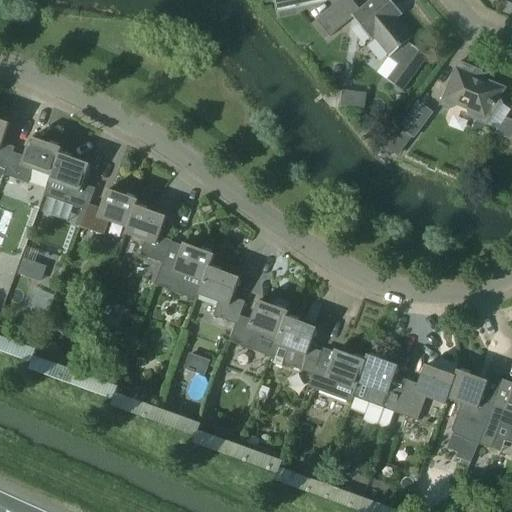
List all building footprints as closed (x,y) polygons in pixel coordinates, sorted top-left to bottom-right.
[(294,9),(292,0),(273,0),(276,13),(294,9)] [(351,0),(342,0),(317,21),(330,37),(353,17),(372,40),(373,40),(372,38),(374,36),(390,56),(389,57),(390,58),(391,57),(400,63),(387,81),(403,92),(404,91),(402,90),(426,58),(428,59),(429,58),(408,43),(414,38),(413,37),(412,38),(396,19),(402,14),(390,0),(373,0),(361,11),(351,0)] [(459,62),(441,105),(450,108),(458,106),(468,110),(471,117),(487,124),(502,104),(499,97),(502,92),(500,86),(472,74),(474,69),(459,62)] [(399,126),(413,136),(414,137),(432,113),(417,102),(399,126)] [(511,120),(506,118),(495,134),(511,140),(511,137),(511,120)] [(5,175),(15,147),(3,143),(10,124),(0,120),(0,167),(6,170),(4,175),(5,175)] [(49,182),(50,182),(62,149),(60,148),(61,145),(51,141),(50,144),(31,138),(25,157),(13,153),(15,148),(15,147),(5,175),(27,184),(33,169),(51,176),(49,182)] [(62,149),(50,182),(69,189),(64,203),(86,211),(80,227),(81,227),(95,188),(83,184),(90,165),(72,158),(73,155),(63,152),(62,155),(60,154),(62,149)] [(95,188),(81,227),(104,236),(109,221),(128,228),(126,234),(138,201),(136,200),(137,197),(128,193),(127,196),(108,190),(101,209),(90,205),(96,189),(95,188)] [(156,285),(172,241),(160,236),(167,217),(148,211),(149,208),(140,204),(139,207),(137,206),(139,201),(138,201),(126,234),(145,241),(140,255),(163,263),(155,285),(156,285)] [(199,297),(200,294),(215,255),(212,254),(213,251),(204,248),(203,251),(184,244),(177,263),(166,259),(172,241),(156,285),(197,300),(199,297)] [(230,342),(245,302),(233,298),(241,278),(222,271),(223,269),(214,265),(213,268),(211,267),(215,255),(200,294),(199,297),(200,294),(219,301),(214,316),(236,324),(230,342)] [(23,258),(17,274),(41,282),(47,267),(23,258)] [(64,276),(60,286),(68,289),(71,279),(64,276)] [(277,345),(289,312),(287,311),(288,308),(278,305),(277,308),(259,301),(252,320),(241,316),(246,302),(245,302),(230,342),(272,358),(271,359),(271,360),(277,345)] [(308,388),(322,352),(310,348),(317,329),(299,322),(300,319),(291,315),(289,318),(288,318),(290,312),(289,312),(277,345),(271,360),(276,361),(274,365),(282,367),(283,364),(313,375),(308,387),(308,388)] [(0,336),(0,351),(33,363),(34,356),(37,350),(0,336)] [(356,389),(369,355),(368,355),(366,361),(364,360),(365,357),(356,354),(355,357),(336,350),(329,369),(318,365),(323,352),(322,352),(308,388),(331,396),(337,382),(356,389)] [(395,413),(407,380),(403,390),(392,386),(399,367),(380,360),(381,357),(372,353),(371,356),(369,355),(356,389),(359,383),(377,390),(372,404),(395,413)] [(72,385),(74,378),(77,372),(34,356),(33,363),(30,370),(72,385)] [(446,404),(458,370),(456,376),(454,376),(455,373),(446,369),(445,372),(426,365),(419,385),(407,380),(395,413),(418,421),(427,397),(446,404)] [(458,370),(446,404),(447,405),(449,399),(462,404),(452,430),(455,436),(478,444),(485,428),(497,397),(496,396),(485,392),(489,382),(470,375),(471,372),(462,369),(461,371),(458,370)] [(114,400),(116,393),(119,387),(77,372),(74,378),(72,385),(114,400)] [(496,396),(497,397),(485,428),(478,444),(492,449),(501,424),(511,428),(511,390),(511,391),(500,387),(496,396)] [(116,393),(114,400),(112,407),(154,422),(159,409),(116,393)] [(159,409),(154,422),(196,437),(198,431),(201,424),(159,409)] [(198,431),(196,437),(194,444),(236,459),(240,446),(198,431)] [(240,446),(236,459),(278,475),(280,468),(283,461),(240,446)] [(280,468),(278,475),(275,481),(318,497),(322,483),(280,468)] [(341,490),(363,498),(369,482),(347,474),(341,490)] [(364,498),(383,505),(390,485),(371,478),(369,482),(363,498),(364,498)] [(360,511),(364,498),(363,498),(341,490),(322,483),(318,497),(360,511)] [(403,511),(383,505),(364,498),(360,511),(359,511),(403,511)]
